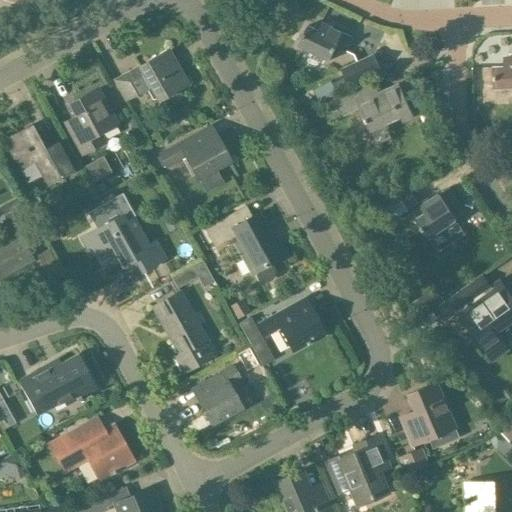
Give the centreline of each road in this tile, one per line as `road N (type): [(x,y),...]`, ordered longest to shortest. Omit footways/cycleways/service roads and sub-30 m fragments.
road 1 (residential): [(201,483),(371,389),(381,354),(179,0)]
road 2 (residential): [(456,14),(457,95),(470,139),(511,199)]
road 3 (residential): [(153,0),(0,81)]
road 4 (residential): [(111,337),(201,483)]
road 5 (residential): [(0,340),(85,319),(111,337)]
